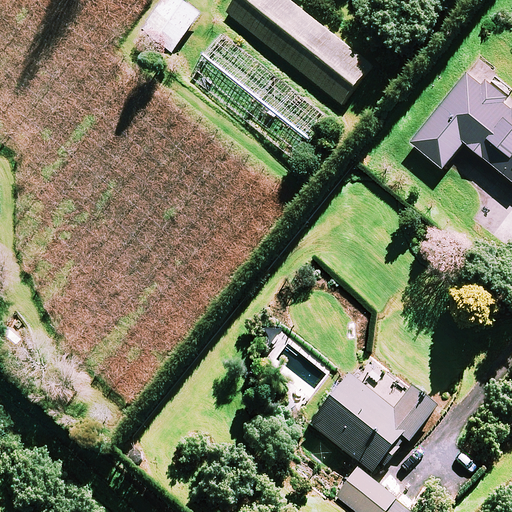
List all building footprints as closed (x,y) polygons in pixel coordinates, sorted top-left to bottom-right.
[(201,17),(179,0),(165,0),(141,31),(172,55),(201,17)] [(376,69),(288,0),(240,0),(229,15),(345,107),(376,69)] [(486,89),(469,76),(413,145),(445,172),(467,146),(511,182),(511,101),(490,84),(486,89)] [(290,337),(274,323),(260,338),(275,352),(290,337)] [(395,414),(352,379),(313,427),(374,477),(403,442),(410,447),(438,413),(413,393),(395,414)] [(408,511),(358,473),(338,499),(354,511),(408,511)]
